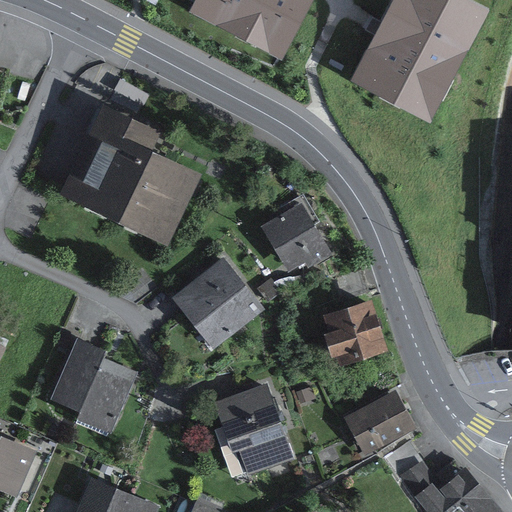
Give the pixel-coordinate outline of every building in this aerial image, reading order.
[(192,0),(188,8),(281,55),(310,0),(192,0)] [(491,4),(482,0),(389,0),(377,24),(349,77),(431,119),(491,4)] [(157,133),(104,108),(64,192),(168,241),(198,175),(148,152),(157,133)] [(306,204),(267,227),(293,270),(332,248),(306,204)] [(223,263),(177,306),(217,349),(263,305),(223,263)] [(370,292),(317,311),(337,366),(390,347),(370,292)] [(139,362),(78,335),(50,397),(111,425),(139,362)] [(0,363),(9,345),(0,341),(0,363)] [(401,387),(345,415),(363,452),(420,425),(401,387)] [(277,391),(223,408),(244,473),(297,456),(277,391)] [(36,447),(0,431),(0,485),(16,492),(36,447)] [(423,460),(401,477),(429,511),(498,511),(465,470),(444,487),(423,460)] [(156,511),(158,508),(92,481),(79,511),(156,511)]
